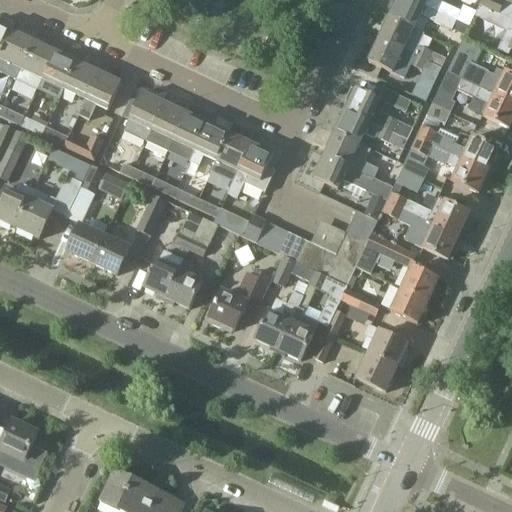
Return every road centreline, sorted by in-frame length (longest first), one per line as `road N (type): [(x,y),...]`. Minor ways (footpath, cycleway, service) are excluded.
road 1 (residential): [(408,466),(0,277)]
road 2 (residential): [(96,39),(286,127),(304,115),(358,0)]
road 3 (tertiary): [(408,466),(511,244)]
road 4 (residential): [(292,511),(95,420)]
